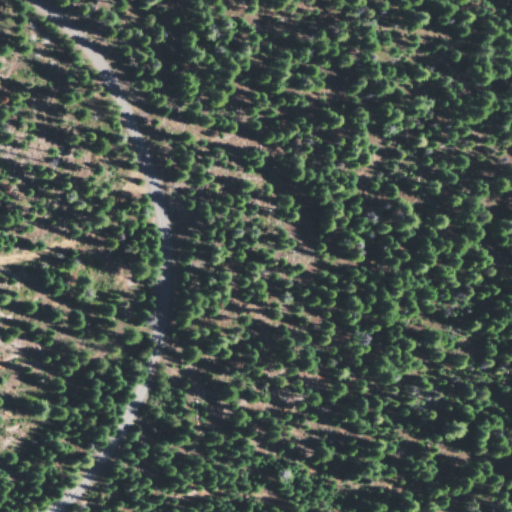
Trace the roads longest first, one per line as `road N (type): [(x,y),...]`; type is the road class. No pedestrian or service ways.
road 1 (track): [(141,400),(179,277),(146,115),(66,0)]
road 2 (track): [(72,511),(133,427),(141,400)]
